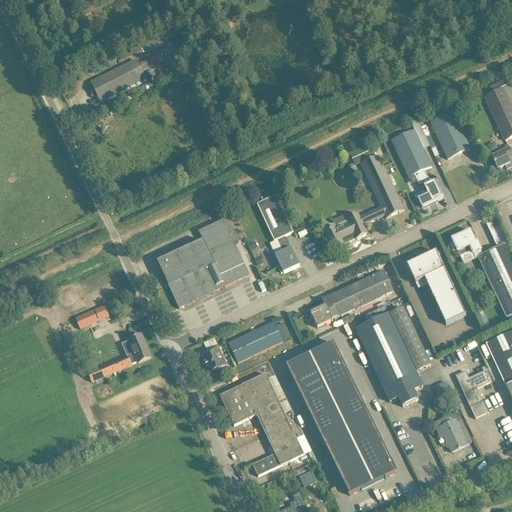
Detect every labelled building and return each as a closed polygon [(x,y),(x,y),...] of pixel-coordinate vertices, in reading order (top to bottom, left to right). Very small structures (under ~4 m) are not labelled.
[(80,1),(78,11),(87,13),(90,4),(80,1)] [(174,45),(162,51),(176,76),(187,70),(174,45)] [(151,58),(140,63),(144,71),(155,67),(151,58)] [(101,102),(145,79),(136,61),(92,84),(101,102)] [(505,142),(511,138),(511,108),(503,90),(485,98),(505,142)] [(448,161),(470,150),(453,113),(430,124),(448,161)] [(415,176),(424,172),(432,168),(414,131),(392,142),(409,179),(415,176)] [(511,163),(511,155),(510,150),(500,154),(498,151),(490,155),(497,171),(505,167),(507,170),(511,167),(511,164),(511,163)] [(381,208),(385,217),(386,220),(404,212),(379,157),(361,166),(381,208)] [(426,191),(415,196),(417,201),(418,200),(422,210),(423,209),(438,202),(437,201),(443,198),(435,182),(430,185),(424,172),(415,176),(419,185),(423,183),(425,187),(424,187),(426,191)] [(300,267),(291,249),(285,237),(293,234),(276,197),(257,205),(274,243),(277,241),(283,253),(275,256),(281,268),(279,269),(281,274),(283,273),(284,274),(300,267)] [(385,217),(381,208),(359,218),(358,215),(347,220),(349,223),(336,229),(334,226),(324,231),(333,251),(344,246),(343,243),(355,237),(357,240),(368,235),(363,227),(385,217)] [(210,255),(235,243),(225,222),(200,233),(204,242),(210,255)] [(475,244),(470,233),(452,241),(454,243),(449,245),(454,255),(458,253),(460,258),(472,252),(476,260),(478,259),(493,291),(506,320),(511,316),(511,257),(506,246),(507,245),(483,256),(477,243),(475,244)] [(215,266),(210,255),(204,242),(191,248),(202,272),(209,268),(215,266)] [(257,249),(253,242),(247,245),(251,252),(257,249)] [(214,281),(245,267),(235,243),(210,255),(215,266),(209,268),(214,281)] [(189,278),(195,275),(202,272),(191,248),(178,254),(189,278)] [(453,289),(437,253),(407,266),(416,285),(425,280),(446,326),(466,317),(453,290),(454,289),(453,289)] [(169,287),(182,281),(189,278),(178,254),(158,263),(169,287)] [(254,260),(258,267),(264,265),(260,257),(254,260)] [(219,292),(250,277),(245,267),(214,281),(219,292)] [(219,292),(214,281),(209,268),(202,272),(195,275),(206,298),(219,292)] [(317,328),(393,293),(383,273),(323,301),(323,300),(322,301),(325,308),(311,314),(317,328)] [(193,304),(206,298),(195,275),(189,278),(182,281),(193,304)] [(179,310),(193,304),(182,281),(169,287),(179,310)] [(431,367),(404,309),(357,331),(390,403),(399,399),(403,408),(418,401),(414,392),(423,388),(416,374),(431,367)] [(78,319),(76,320),(80,329),(81,331),(98,323),(93,312),(78,319)] [(352,316),(342,320),(345,326),(355,322),(352,316)] [(487,322),(478,326),(480,331),(490,327),(487,322)] [(285,326),(276,329),(274,324),(229,345),(238,364),(283,343),(282,342),(291,338),(285,326)] [(511,400),(511,333),(486,345),(511,400)] [(130,355),(133,362),(136,360),(138,364),(151,359),(142,336),(129,342),(134,353),(130,355)] [(334,344),(286,367),(349,497),(397,473),(334,344)] [(203,364),(205,363),(210,374),(224,367),(219,356),(222,355),(218,347),(199,355),(203,364)] [(128,357),(88,374),(92,383),(132,367),(128,357)] [(236,368),(228,371),(231,379),(231,378),(239,375),(236,368)] [(466,373),(456,377),(476,420),(477,419),(488,414),(477,390),(490,384),(485,373),(469,380),(466,373)] [(266,436),(290,425),(267,375),(243,387),(220,398),(234,427),(257,417),(266,436)] [(446,383),(434,388),(439,400),(451,395),(446,383)] [(455,422),(437,430),(441,439),(444,437),(452,454),(458,451),(459,451),(461,450),(467,447),(465,442),(470,439),(458,413),(452,416),(455,422)] [(281,467),(305,456),(290,425),(266,436),(275,456),(253,467),(258,478),(281,467)] [(317,483),(312,473),(300,479),(305,489),(317,483)] [(307,511),(299,494),(293,497),(296,502),(290,505),(292,508),(283,511),(307,511)]
